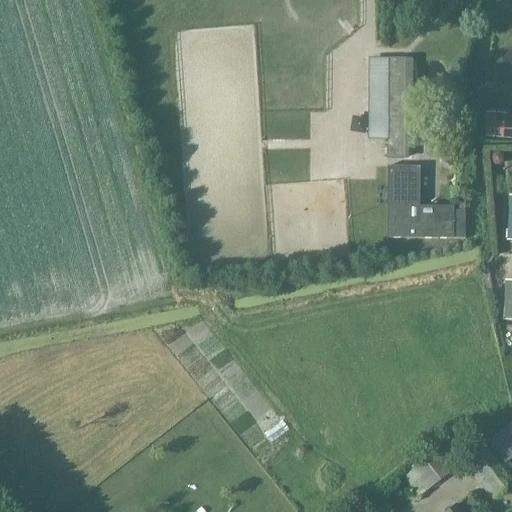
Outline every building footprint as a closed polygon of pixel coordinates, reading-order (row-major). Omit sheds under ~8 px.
[(404,59),(389,59),(389,159),(404,159),(404,59)] [(458,156),(445,150),(440,161),(452,167),(458,156)] [(386,167),(386,239),(452,239),(452,207),(419,207),(419,167),(386,167)] [(511,281),(503,281),(501,321),(511,321),(511,281)] [(511,424),(487,443),(502,465),(511,457),(511,424)] [(459,466),(442,443),(401,474),(418,497),(459,466)] [(511,485),(511,482),(485,447),(463,463),(492,501),(511,485)]
